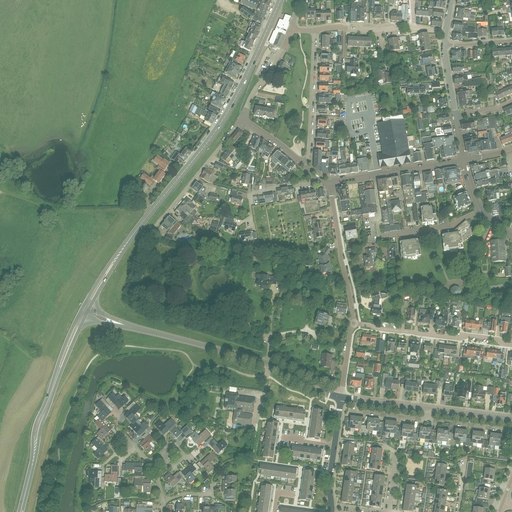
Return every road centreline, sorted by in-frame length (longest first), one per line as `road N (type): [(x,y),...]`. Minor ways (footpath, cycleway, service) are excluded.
road 1 (primary): [(83,311),(124,244),(219,124),(280,0)]
road 2 (primary): [(20,511),(36,429),(83,311)]
road 3 (tertiary): [(267,361),(83,311)]
road 4 (residential): [(511,345),(353,323)]
road 5 (residential): [(353,323),(329,182)]
road 6 (residential): [(158,222),(243,116)]
road 7 (residential): [(303,161),(314,30)]
